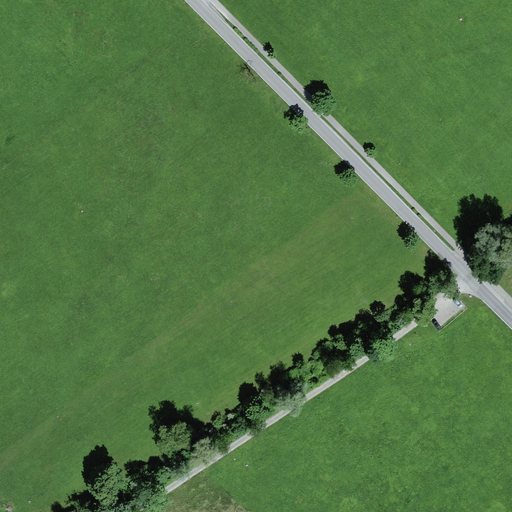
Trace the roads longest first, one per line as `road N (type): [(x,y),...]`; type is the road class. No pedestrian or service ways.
road 1 (tertiary): [(190,0),(511,321)]
road 2 (track): [(128,511),(472,281)]
